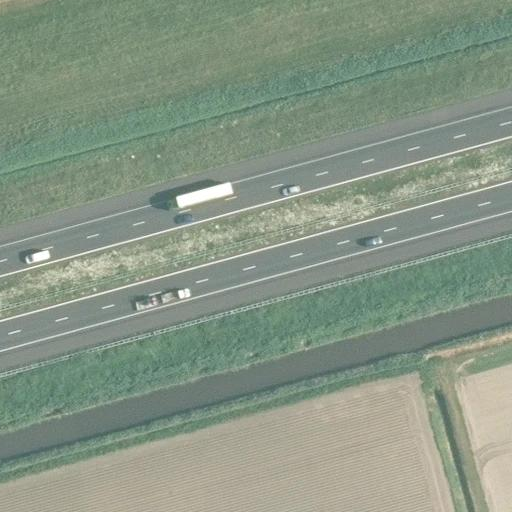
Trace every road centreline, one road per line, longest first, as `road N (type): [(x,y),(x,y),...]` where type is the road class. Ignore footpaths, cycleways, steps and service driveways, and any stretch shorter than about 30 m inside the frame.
road 1 (motorway): [(0,332),(511,192)]
road 2 (motorway): [(511,118),(0,257)]
